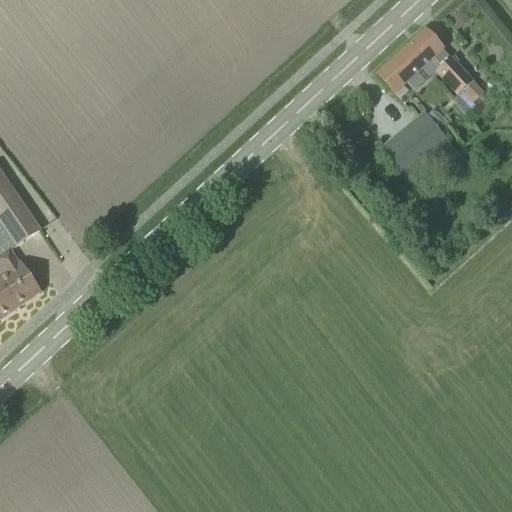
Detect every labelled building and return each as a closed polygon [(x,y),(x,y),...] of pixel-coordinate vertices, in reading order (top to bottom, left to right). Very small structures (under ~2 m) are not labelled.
[(459,11),(448,22),(457,32),(468,21),(459,11)] [(425,33),(416,41),(433,61),(431,62),(439,71),(435,74),(458,99),(462,95),(472,106),(484,96),(425,33)] [(433,61),(416,41),(377,78),(394,96),(431,62),(433,61)] [(435,177),(458,159),(424,117),(380,153),(404,185),(427,167),(435,177)] [(39,233),(0,175),(0,225),(16,249),(39,233)] [(0,284),(18,310),(40,295),(20,266),(19,267),(10,253),(16,249),(0,225),(0,268),(5,276),(0,279),(0,284)] [(0,322),(18,310),(0,284),(0,322)]
